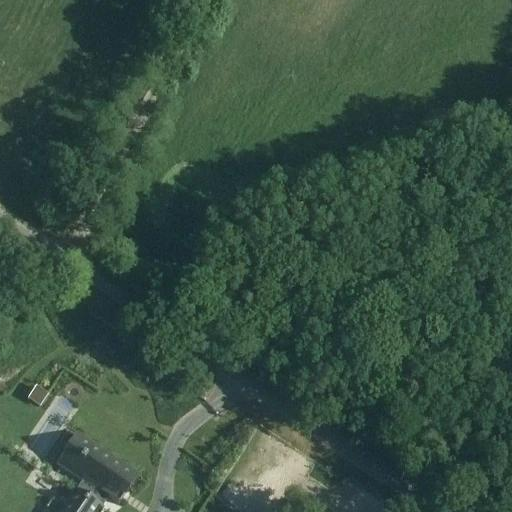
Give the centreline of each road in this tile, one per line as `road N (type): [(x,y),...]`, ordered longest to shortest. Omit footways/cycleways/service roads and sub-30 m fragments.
road 1 (unclassified): [(428,511),(0,213)]
road 2 (track): [(199,0),(62,259)]
